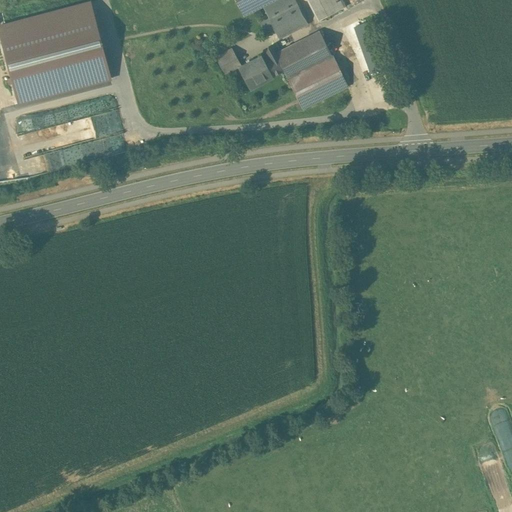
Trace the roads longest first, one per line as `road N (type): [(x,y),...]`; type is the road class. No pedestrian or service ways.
road 1 (secondary): [(415,150),(229,168),(0,223)]
road 2 (unclassified): [(415,150),(405,85),(373,0)]
